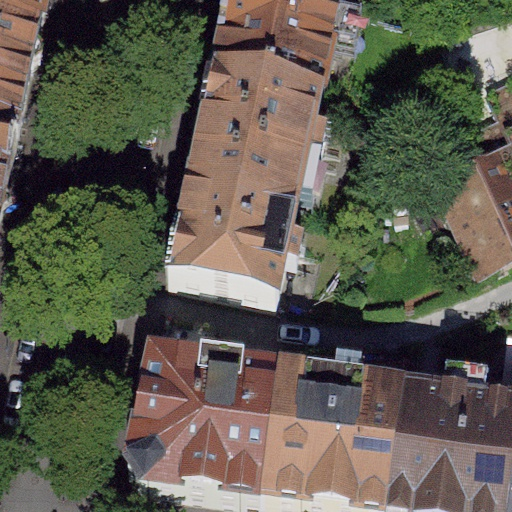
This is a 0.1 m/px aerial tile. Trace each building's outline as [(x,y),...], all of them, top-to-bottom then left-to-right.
[(0,0),(0,37),(43,47),(52,0),(0,0)] [(235,0),(217,86),(324,111),(348,0),(235,0)] [(0,139),(22,144),(43,47),(0,37),(0,139)] [(217,86),(192,206),(299,229),(324,111),(217,86)] [(511,154),(511,158),(477,175),(511,251),(511,96),(490,107),(511,154)] [(7,217),(22,144),(0,139),(0,233),(4,234),(7,217)] [(483,289),(511,275),(511,251),(477,175),(438,194),(483,289)] [(279,319),(299,229),(192,206),(173,295),(279,319)] [(165,328),(157,370),(211,378),(213,366),(220,367),(225,342),(165,328)] [(211,378),(157,370),(133,482),(150,502),(223,511),(267,511),(285,388),(211,378)] [(392,511),(408,404),(285,388),(267,511),(392,511)] [(511,511),(511,419),(408,404),(392,511),(511,511)]
